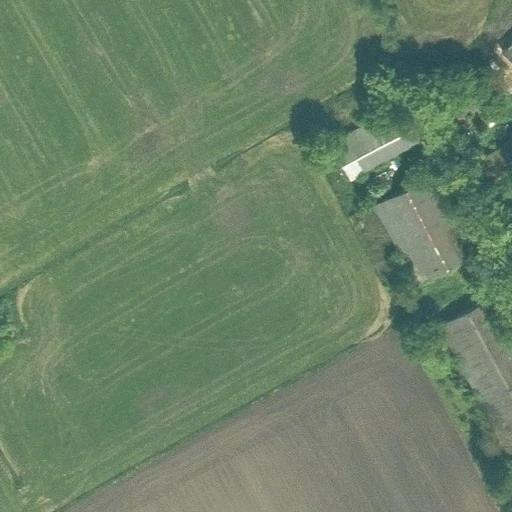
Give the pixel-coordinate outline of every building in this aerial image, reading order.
[(478,70),(440,90),(455,117),(492,98),(478,70)] [(401,100),(331,137),(351,177),(422,138),(401,100)] [(511,172),(511,136),(476,155),(491,184),(511,172)] [(437,167),(371,202),(415,283),(481,246),(437,167)] [(511,184),(498,192),(511,218),(511,184)] [(511,320),(496,290),(437,322),(511,461),(511,320)]
